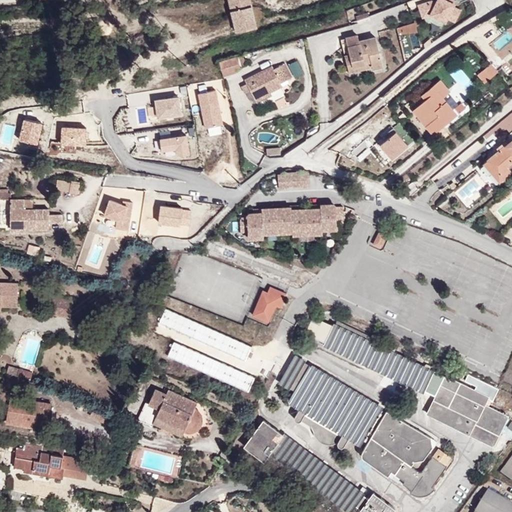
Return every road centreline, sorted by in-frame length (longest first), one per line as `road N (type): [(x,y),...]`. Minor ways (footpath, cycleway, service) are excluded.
road 1 (residential): [(272,163),(304,162),(346,175),(395,205),(511,254)]
road 2 (unclassified): [(180,511),(240,481),(269,487),(300,511)]
